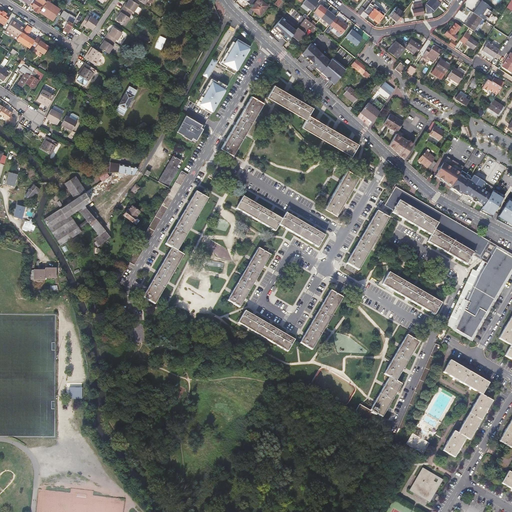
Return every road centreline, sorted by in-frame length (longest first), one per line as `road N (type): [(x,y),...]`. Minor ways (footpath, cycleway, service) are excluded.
road 1 (residential): [(139,344),(129,283),(204,153)]
road 2 (residential): [(324,268),(291,248),(261,302),(293,320),(319,275)]
road 3 (residential): [(139,172),(230,9)]
road 4 (tertiary): [(389,157),(269,45)]
road 5 (residential): [(204,153),(343,232)]
road 6 (tertiary): [(511,238),(434,197),(400,167)]
road 7 (residential): [(511,397),(444,511)]
road 8 (residential): [(324,268),(435,334)]
road 9 (residential): [(204,153),(269,45)]
